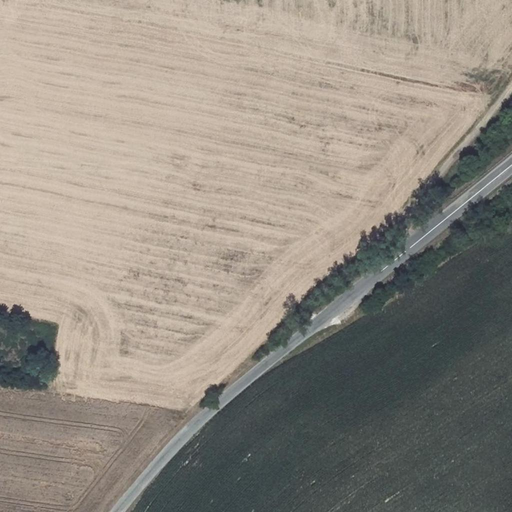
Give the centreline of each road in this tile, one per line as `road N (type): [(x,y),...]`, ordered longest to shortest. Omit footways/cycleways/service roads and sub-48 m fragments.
road 1 (unclassified): [(118,511),(209,412),(511,162)]
road 2 (track): [(415,241),(406,218),(423,189),(511,86)]
